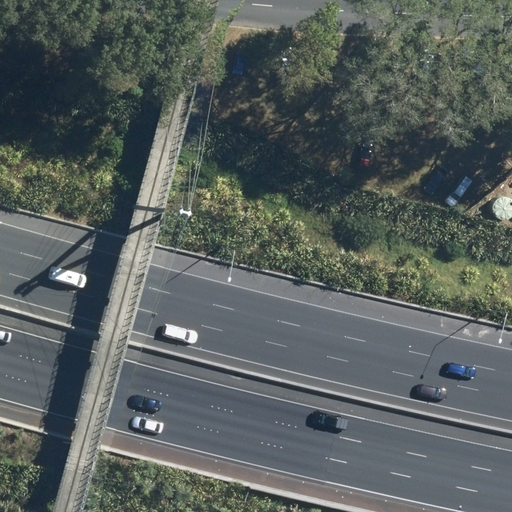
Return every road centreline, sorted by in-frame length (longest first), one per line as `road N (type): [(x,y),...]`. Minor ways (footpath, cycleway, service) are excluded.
road 1 (motorway): [(0,272),(207,334),(511,403)]
road 2 (motorway): [(511,476),(319,434),(0,348)]
road 3 (secondary): [(245,0),(511,18)]
